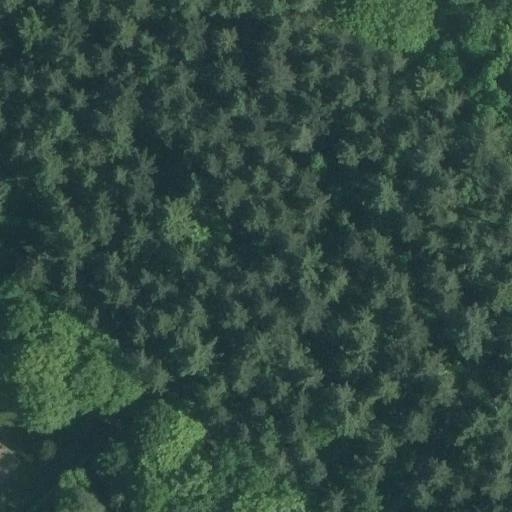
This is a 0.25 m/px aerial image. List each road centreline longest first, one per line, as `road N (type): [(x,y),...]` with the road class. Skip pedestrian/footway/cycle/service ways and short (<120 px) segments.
road 1 (track): [(383,511),(511,309)]
road 2 (track): [(56,381),(213,511)]
